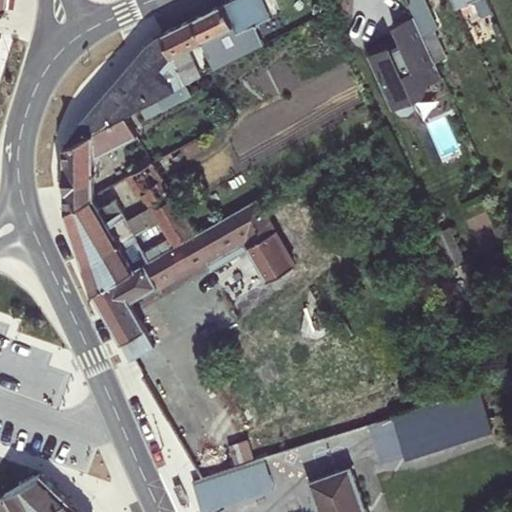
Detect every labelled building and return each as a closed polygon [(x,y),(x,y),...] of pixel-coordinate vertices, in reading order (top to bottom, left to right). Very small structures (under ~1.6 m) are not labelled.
[(0,0),(0,13),(2,13),(8,8),(8,0),(0,0)] [(202,41),(214,69),(264,44),(256,25),(269,19),(260,0),(228,0),(225,2),(192,18),(202,41)] [(409,0),(415,14),(432,50),(442,45),(435,29),(439,28),(426,0),(409,0)] [(460,0),(467,12),(473,9),(468,0),(460,0)] [(477,18),(493,11),(488,0),(468,0),(473,9),(477,18)] [(437,62),(432,50),(415,14),(394,24),(403,43),(394,47),(392,43),(388,44),(386,44),(380,45),(374,49),(373,51),(369,53),(373,60),(377,77),(381,84),(385,92),(390,98),(394,107),(395,107),(396,110),(401,110),(406,109),(414,102),(412,99),(418,87),(426,91),(430,83),(444,77),(437,62)] [(185,84),(201,75),(188,47),(202,41),(192,18),(162,33),(185,84)] [(162,33),(66,144),(127,113),(141,106),(163,95),(185,84),(162,33)] [(432,50),(437,62),(448,57),(442,45),(432,50)] [(141,106),(147,118),(169,107),(163,95),(141,106)] [(127,113),(66,144),(67,189),(96,176),(96,156),(138,134),(127,113)] [(181,146),(188,158),(201,151),(195,139),(181,146)] [(170,152),(173,157),(181,153),(178,147),(170,152)] [(129,168),(132,173),(152,162),(148,155),(137,162),(137,163),(129,168)] [(287,159),(252,177),(260,193),(296,175),(287,159)] [(153,218),(156,224),(161,220),(183,207),(169,183),(154,161),(152,162),(132,173),(129,174),(140,193),(143,191),(155,210),(158,215),(153,218)] [(67,189),(68,209),(95,194),(96,193),(96,176),(67,189)] [(183,207),(196,201),(180,176),(169,183),(183,207)] [(414,191),(429,223),(442,217),(427,185),(414,191)] [(68,209),(73,225),(102,207),(95,194),(68,209)] [(300,262),(261,197),(199,233),(177,245),(158,256),(95,292),(134,359),(157,346),(132,301),(209,257),(216,268),(253,246),(272,279),(300,262)] [(73,225),(86,264),(135,235),(140,232),(151,226),(145,215),(131,223),(116,198),(102,207),(73,225)] [(161,220),(177,245),(199,233),(183,207),(161,220)] [(153,218),(158,215),(155,210),(145,215),(151,226),(156,224),(153,218)] [(448,268),(466,261),(451,225),(433,233),(448,268)] [(135,235),(139,241),(144,239),(140,232),(135,235)] [(86,264),(95,292),(158,256),(154,249),(146,253),(139,241),(135,235),(86,264)] [(511,377),(497,382),(500,394),(511,390),(511,377)] [(361,426),(373,465),(494,426),(482,387),(361,426)] [(384,391),(327,412),(334,432),(391,412),(384,391)] [(249,439),(231,444),(235,463),(254,458),(249,439)] [(193,479),(203,510),(275,487),(265,456),(202,476),(193,479)] [(367,511),(351,465),(310,480),(320,511),(367,511)] [(44,511),(69,499),(42,472),(0,495),(0,511),(44,511)] [(82,511),(69,499),(44,511),(82,511)]
